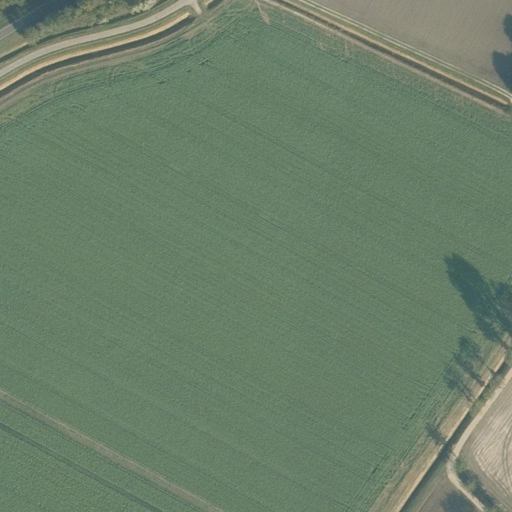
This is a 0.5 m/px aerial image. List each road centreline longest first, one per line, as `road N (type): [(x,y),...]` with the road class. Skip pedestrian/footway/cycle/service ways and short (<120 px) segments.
road 1 (track): [(511,99),(302,0)]
road 2 (unclassified): [(0,77),(39,54),(153,19),(186,0)]
